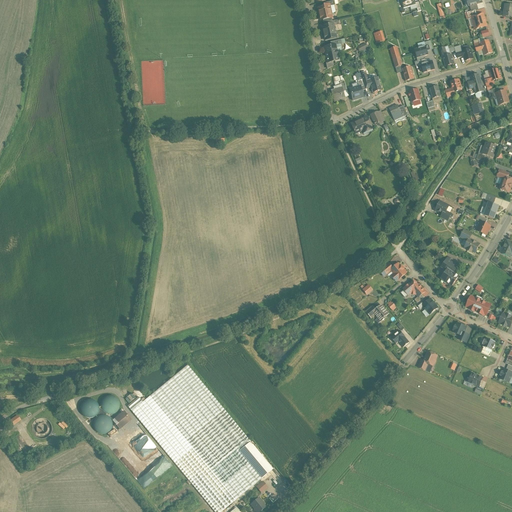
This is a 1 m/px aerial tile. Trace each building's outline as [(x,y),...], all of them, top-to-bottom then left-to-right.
[(413,0),(401,0),(404,8),(415,5),(413,0)] [(335,6),(334,2),(323,4),(324,7),(318,9),(321,21),(334,18),(331,6),(335,6)] [(475,30),(489,26),(486,14),(478,16),(474,17),(472,18),(475,30)] [(335,24),(322,27),(325,41),(338,38),(335,24)] [(383,32),(374,34),(377,44),(386,41),(383,32)] [(494,54),(490,41),(482,43),(475,45),(477,52),(484,50),(485,56),(494,54)] [(336,45),(324,48),(327,64),(340,61),(336,45)] [(415,49),(418,58),(430,55),(427,46),(415,49)] [(398,47),(391,49),(397,68),(404,66),(398,47)] [(456,54),(458,59),(465,57),(466,62),(474,59),(472,49),(463,52),(462,47),(455,49),(457,54),(456,54)] [(443,59),(444,59),(446,68),(455,65),(452,55),(448,56),(446,48),(440,49),(443,59)] [(426,58),(415,61),(416,66),(421,64),(423,72),(434,69),(431,60),(427,61),(426,58)] [(413,67),(403,69),(406,81),(416,78),(413,67)] [(490,72),(491,77),(485,79),(488,87),(495,84),(494,81),(502,79),(499,70),(490,72)] [(366,90),(372,88),(373,93),(382,91),(379,78),(371,80),(369,74),(362,76),(366,90)] [(471,78),(472,83),(468,84),(470,91),(476,90),(476,89),(484,87),(480,75),(471,78)] [(461,80),(451,83),(453,89),(446,91),(449,98),(457,96),(456,93),(464,91),(461,80)] [(362,81),(358,82),(360,88),(350,91),(353,101),(363,98),(361,92),(365,91),(362,81)] [(346,100),(345,98),(349,97),(345,82),(341,83),(342,89),(332,92),(335,103),(346,100)] [(440,87),(431,89),(433,99),(442,97),(440,87)] [(507,91),(504,92),(503,88),(492,91),(494,97),(497,96),(500,107),(511,104),(507,91)] [(419,90),(410,92),(413,103),(422,100),(419,90)] [(395,122),(405,117),(408,116),(404,107),(401,108),(400,107),(399,105),(390,110),(395,122)] [(378,113),(370,116),(375,127),(383,124),(378,113)] [(357,135),(363,133),(364,135),(374,131),(373,129),(373,128),(369,118),(352,125),(357,135)] [(499,148),(487,144),(483,155),(487,157),(495,159),(499,148)] [(485,162),(487,157),(483,155),(480,154),(478,160),(485,162)] [(511,175),(500,171),(498,178),(503,179),(500,190),(511,194),(511,191),(511,179),(510,179),(511,175)] [(490,203),(494,205),(497,198),(488,195),(486,202),(490,203)] [(451,207),(441,202),(436,212),(443,215),(441,219),(449,222),(453,215),(448,212),(451,207)] [(494,205),(490,203),(485,216),(496,220),(501,207),(494,205)] [(487,224),(482,222),(478,231),(489,236),(493,227),(487,224)] [(475,236),(465,230),(461,238),(469,242),(466,248),(476,254),(481,245),(472,241),(475,236)] [(511,242),(507,240),(501,253),(511,258),(511,257),(511,242)] [(460,268),(448,260),(442,269),(447,273),(442,281),(453,289),(460,278),(455,275),(460,268)] [(391,272),(394,269),(389,264),(380,271),(385,277),(391,272)] [(408,274),(400,264),(394,269),(391,272),(394,275),(392,277),(397,284),(408,274)] [(412,282),(403,289),(409,296),(411,294),(415,294),(418,298),(422,295),(425,292),(417,282),(412,282)] [(373,291),(369,286),(362,291),(367,297),(373,291)] [(485,290),(479,286),(476,290),(481,294),(485,290)] [(424,297),(422,295),(418,298),(415,301),(417,303),(424,297)] [(493,306),(472,297),(466,309),(474,313),(475,311),(480,313),(479,315),(488,319),(493,306)] [(423,306),(427,302),(424,299),(417,304),(420,308),(423,306)] [(438,308),(431,299),(427,302),(423,306),(430,314),(438,308)] [(389,307),(394,312),(397,309),(396,308),(397,307),(393,304),(391,302),(389,305),(390,306),(389,307)] [(390,315),(382,307),(377,311),(373,306),(366,312),(372,319),(376,316),(379,319),(377,322),(379,325),(390,315)] [(511,317),(504,314),(500,325),(511,329),(511,326),(511,317)] [(468,328),(458,324),(454,334),(460,336),(458,341),(467,345),(471,336),(466,334),(468,328)] [(403,348),(409,342),(399,330),(390,338),(395,344),(398,342),(403,348)] [(490,357),(492,352),(494,353),(497,344),(487,339),(483,349),(484,349),(482,354),(490,357)] [(439,357),(428,352),(424,361),(422,360),(419,369),(427,372),(430,365),(435,367),(439,357)] [(139,398),(128,407),(134,414),(215,511),(222,511),(274,470),(189,366),(143,403),(139,398)] [(508,383),(511,374),(511,373),(503,370),(502,372),(500,371),(498,376),(500,377),(499,379),(508,383)] [(482,381),(484,378),(472,373),(468,383),(478,387),(479,388),(482,381)] [(120,405),(117,398),(110,396),(104,399),(102,406),(105,413),(112,415),(118,412),(120,405)] [(95,417),(100,411),(98,404),(93,400),(85,401),(81,407),(82,414),(88,418),(95,417)] [(113,422),(120,430),(132,421),(125,412),(113,422)] [(22,421),(19,416),(11,422),(14,426),(22,421)] [(113,425),(110,419),(103,417),(96,420),(94,427),(97,433),(104,436),(111,432),(113,425)] [(263,482),(256,488),(261,494),(268,489),(263,482)] [(261,502),(259,498),(251,505),(254,509),(254,511),(257,511),(259,511),(266,507),(261,502)]
